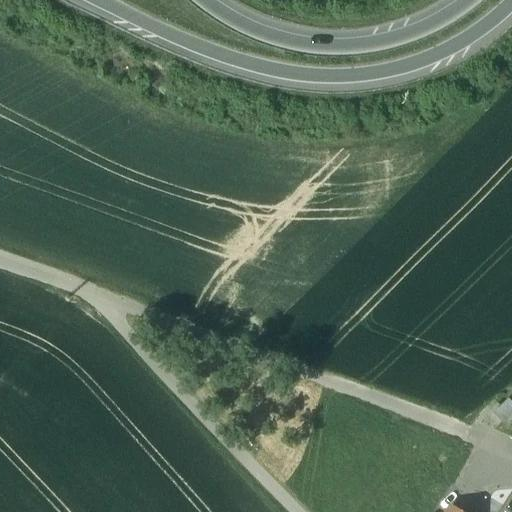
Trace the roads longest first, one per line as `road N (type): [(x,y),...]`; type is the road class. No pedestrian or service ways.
road 1 (motorway): [(88,0),(246,64),(318,75),(427,59),(511,5)]
road 2 (track): [(117,305),(491,446)]
road 3 (motorway): [(470,0),(425,28),(352,45),(260,30),(206,0)]
road 4 (track): [(299,511),(132,338),(117,305)]
road 5 (track): [(0,265),(117,305)]
